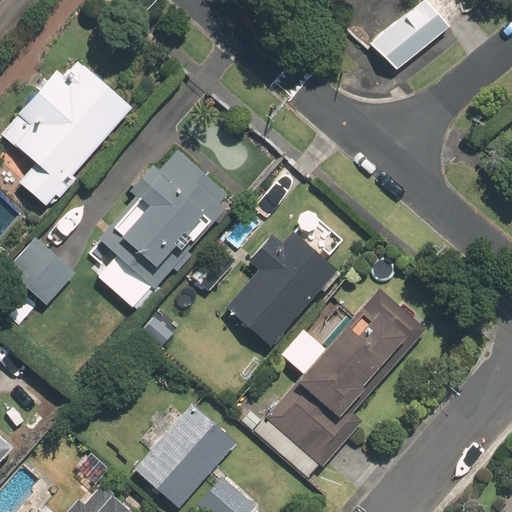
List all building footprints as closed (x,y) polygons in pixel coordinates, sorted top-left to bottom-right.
[(448,19),(431,0),(419,0),(373,39),(394,65),(448,19)] [(15,187),(42,210),(52,198),(56,202),(75,179),(71,175),(128,108),(75,63),(62,79),(53,71),(4,127),(16,136),(8,146),(32,167),(15,187)] [(223,195),(172,151),(155,171),(149,166),(126,193),(132,198),(84,253),(102,268),(93,278),(133,312),(220,212),(214,206),(223,195)] [(280,242),(268,232),(244,262),(255,271),(223,309),(269,347),(316,291),(319,294),(337,273),(315,255),(326,242),(299,219),(280,242)] [(74,275),(33,238),(3,272),(44,308),(74,275)] [(235,260),(217,245),(189,279),(207,294),(235,260)] [(322,350),(299,330),(276,356),(298,375),(260,419),(249,410),(239,422),(305,478),(317,464),(320,467),(359,420),(342,406),(389,351),(397,358),(422,329),(375,289),(322,350)] [(186,404),(130,471),(177,511),(234,444),(186,404)] [(0,442),(0,459),(9,450),(0,442)] [(249,511),(257,503),(223,474),(194,507),(200,511),(249,511)] [(131,511),(99,484),(82,504),(77,500),(66,511),(131,511)] [(511,511),(511,486),(491,511),(511,511)]
